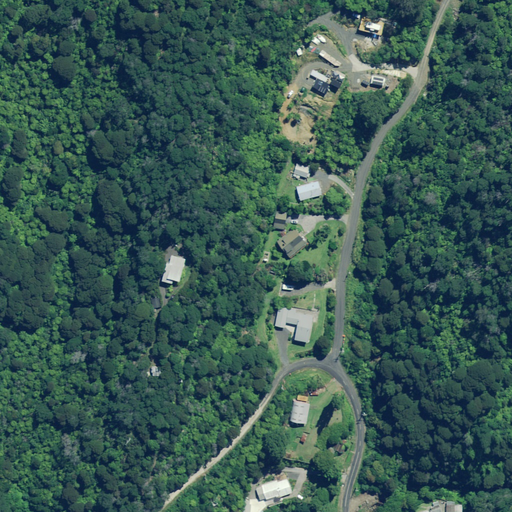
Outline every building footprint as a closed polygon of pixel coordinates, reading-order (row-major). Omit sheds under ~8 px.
[(311,169),(310,169),(310,167),(297,163),(296,165),(294,174),(309,178),(311,169)] [(322,195),(318,181),(297,187),(301,200),(322,195)] [(287,213),(276,211),(273,228),(285,229),(287,213)] [(307,243),(295,228),(278,242),(282,247),(283,246),(290,256),(307,243)] [(185,259),(172,255),(169,263),(167,263),(162,280),(172,283),(173,279),(179,281),(185,259)] [(162,307),(160,297),(152,299),(153,308),(162,307)] [(313,316),(288,311),(286,323),(298,325),(295,339),(308,342),(313,316)] [(162,367),(152,367),(152,377),(162,377),(162,367)] [(293,401),(289,425),(294,425),(294,421),(306,423),(310,404),(293,401)] [(349,443),(337,437),(332,448),(344,454),(349,443)] [(292,492),(288,479),(278,482),(277,480),(256,488),(260,500),(268,497),(271,506),(279,503),(277,498),(292,492)] [(438,501),(429,504),(431,511),(462,511),(462,505),(455,505),(455,500),(438,501)]
